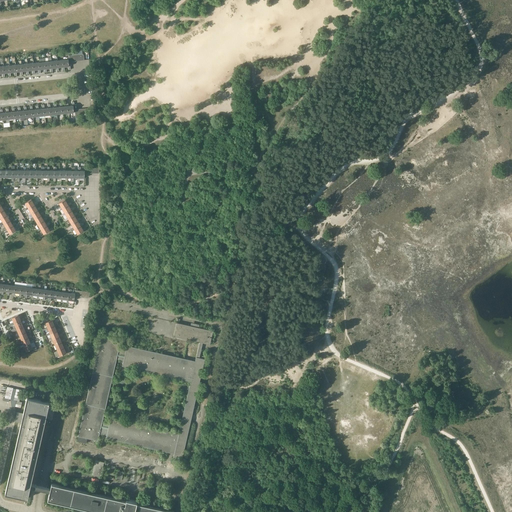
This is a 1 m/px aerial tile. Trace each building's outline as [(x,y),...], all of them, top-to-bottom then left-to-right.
[(54,61),(51,61),(50,61),(51,68),(52,68),(56,68),(57,71),(59,71),(58,67),(57,67),(56,60),(57,60),(57,57),(53,57),(54,61)] [(69,62),(70,61),(69,59),(62,60),(63,67),(64,67),(68,66),(69,70),(70,70),(70,66),(69,66),(69,62)] [(57,67),(58,67),(62,67),(63,70),(64,70),(64,67),(63,67),(62,60),(57,60),(56,60),(57,67)] [(33,70),(34,70),(38,70),(39,73),(41,73),(40,69),(39,69),(38,62),(33,63),(33,70)] [(39,69),(40,69),(44,69),(45,72),(46,72),(46,69),(45,69),(44,62),(38,62),(39,69)] [(21,71),(22,71),(26,71),(27,74),(29,74),(28,71),(27,71),(27,63),(21,64),(21,71)] [(27,71),(28,71),(32,70),(33,74),(35,73),(34,70),(33,70),(33,63),(27,63),(27,71)] [(15,72),(16,72),(20,71),(21,75),(23,75),(22,71),(21,71),(21,64),(15,65),(15,72)] [(3,73),(4,73),(8,73),(9,76),(11,76),(10,72),(9,73),(9,65),(3,66),(3,73)] [(9,73),(10,72),(14,72),(15,76),(17,75),(16,72),(15,72),(15,65),(9,65),(9,73)] [(32,117),(36,116),(36,120),(40,120),(39,116),(38,116),(37,109),(38,109),(38,105),(36,106),(37,109),(32,109),(31,110),(32,117)] [(10,123),(9,119),(8,119),(7,112),(9,112),(8,108),(6,109),(7,112),(3,113),(2,113),(2,120),(6,119),(7,123),(10,123)] [(34,204),(31,199),(25,203),(28,208),(34,204),(35,205),(38,204),(37,202),(34,204)] [(68,204),(65,199),(59,203),(62,208),(68,205),(69,205),(72,204),(71,202),(68,204)] [(37,209),(35,205),(34,204),(28,208),(30,211),(27,213),(29,216),(32,214),(31,213),(37,210),(38,211),(41,209),(40,207),(37,209)] [(71,209),(69,205),(68,205),(62,208),(65,214),(71,210),(72,211),(75,209),(74,207),(71,209)] [(6,214),(4,210),(3,209),(0,211),(0,219),(1,219),(0,218),(7,215),(10,214),(9,212),(6,214)] [(40,214),(38,211),(37,210),(31,213),(32,214),(33,217),(30,219),(32,221),(35,219),(34,218),(41,215),(41,216),(44,214),(43,212),(40,214)] [(74,215),(75,216),(78,214),(77,212),(74,214),(72,211),(71,210),(65,214),(68,219),(74,215)] [(9,219),(7,215),(0,218),(1,219),(2,222),(0,223),(0,224),(1,226),(4,224),(4,223),(10,220),(13,219),(12,217),(9,219)] [(43,219),(41,216),(41,215),(34,218),(35,219),(37,224),(44,220),(44,221),(47,219),(46,217),(43,219)] [(77,219),(75,216),(74,215),(68,219),(71,224),(77,220),(78,221),(81,219),(80,218),(77,219)] [(12,224),(10,220),(4,223),(4,224),(6,228),(3,230),(4,231),(7,229),(13,225),(13,226),(16,224),(15,222),(12,224)] [(47,225),(47,226),(50,224),(49,222),(46,224),(44,221),(44,220),(37,224),(41,229),(47,225)] [(80,225),(81,226),(84,224),(83,223),(80,224),(78,221),(77,220),(71,224),(73,227),(70,229),(71,232),(74,230),(74,229),(80,225)] [(19,229),(18,227),(15,229),(13,226),(13,225),(7,229),(8,230),(9,233),(6,235),(7,236),(10,234),(16,230),(16,231),(19,229)] [(49,229),(47,226),(47,225),(41,229),(44,234),(50,231),(53,229),(52,228),(49,229)] [(83,229),(81,226),(80,225),(74,229),(74,230),(77,233),(74,235),(75,237),(78,235),(77,234),(83,231),(84,231),(87,230),(86,228),(83,229)] [(21,293),(25,294),(26,294),(27,287),(22,286),(22,283),(21,282),(20,286),(21,286),(20,293),(19,293),(19,297),(21,297),(21,293)] [(3,291),(7,292),(8,292),(9,285),(3,284),(2,291),(1,291),(1,294),(3,294),(3,291)] [(33,295),(37,296),(38,296),(39,289),(35,288),(36,285),(33,284),(32,288),(33,288),(32,295),(31,295),(31,298),(33,298),(33,295)] [(8,292),(7,292),(7,295),(9,295),(9,292),(13,292),(14,292),(15,285),(9,285),(8,292)] [(15,293),(19,293),(20,293),(21,286),(20,286),(15,285),(14,292),(13,292),(13,296),(15,296),(15,293)] [(45,297),(49,297),(50,297),(51,290),(46,290),(46,286),(44,286),(44,289),(45,289),(44,297),(43,296),(43,300),(45,300),(45,297)] [(27,294),(31,295),(32,295),(33,288),(32,288),(27,287),(26,294),(25,294),(25,297),(27,298),(27,294)] [(62,299),(61,299),(60,302),(62,303),(63,299),(67,300),(68,300),(69,293),(68,292),(65,292),(65,289),(65,287),(64,287),(63,288),(62,288),(62,292),(63,292),(62,299)] [(38,296),(37,296),(37,299),(39,299),(39,296),(43,296),(44,297),(45,289),(44,289),(39,289),(38,296)] [(69,300),(74,301),(74,300),(75,296),(75,293),(71,293),(72,289),(68,289),(68,292),(69,293),(68,300),(67,300),(66,303),(68,303),(69,300)] [(51,297),(55,298),(56,298),(57,291),(51,290),(50,297),(49,297),(49,301),(51,301),(51,297)] [(57,298),(61,299),(62,299),(63,292),(62,292),(57,291),(56,298),(55,298),(55,302),(56,302),(57,298)] [(20,320),(18,315),(12,318),(14,323),(21,320),(21,321),(24,320),(24,318),(20,320)] [(179,323),(180,319),(177,318),(173,336),(199,342),(196,357),(195,361),(127,345),(126,349),(119,348),(121,340),(101,335),(101,336),(78,435),(78,436),(96,440),(98,440),(99,433),(103,434),(103,435),(105,435),(106,435),(107,435),(106,438),(174,453),(173,457),(182,459),(205,359),(199,358),(202,343),(210,344),(213,331),(179,323)] [(54,324),(52,319),(45,322),(47,328),(54,325),(55,326),(58,325),(57,323),(54,324)] [(23,325),(21,321),(21,320),(14,323),(15,326),(13,327),(13,328),(12,329),(14,331),(17,330),(16,329),(23,326),(23,327),(27,326),(26,324),(23,325)] [(56,330),(55,326),(54,325),(47,328),(50,333),(56,331),(57,332),(60,330),(59,328),(56,330)] [(25,331),(23,327),(23,326),(16,329),(17,330),(19,334),(25,332),(26,332),(29,331),(28,329),(25,331)] [(59,335),(57,332),(56,331),(50,333),(51,337),(48,338),(49,341),(53,340),(52,339),(59,336),(59,337),(63,336),(62,334),(59,335)] [(28,337),(28,338),(31,337),(31,335),(27,336),(26,332),(25,332),(19,334),(21,340),(28,337)] [(61,341),(59,337),(59,336),(52,339),(53,340),(55,344),(61,342),(62,342),(65,341),(64,339),(61,341)] [(30,342),(28,338),(28,337),(21,340),(23,345),(30,343),(31,344),(34,342),(33,340),(30,342)] [(63,346),(62,342),(61,342),(55,344),(57,350),(64,347),(64,348),(67,347),(67,345),(63,346)] [(32,347),(31,344),(30,343),(23,345),(26,351),(32,348),(33,349),(36,348),(35,346),(32,347)] [(66,352),(64,348),(64,347),(57,350),(60,356),(66,353),(66,354),(70,352),(69,350),(66,352)] [(173,511),(174,511),(136,502),(137,501),(126,498),(126,500),(51,483),(50,488),(43,486),(31,483),(49,401),(27,396),(23,413),(23,415),(22,415),(21,420),(22,420),(21,421),(21,423),(5,493),(28,498),(30,486),(42,489),(50,491),(48,499),(103,511),(173,511)] [(95,460),(92,474),(100,476),(104,462),(103,462),(103,465),(101,464),(101,461),(95,460)]
